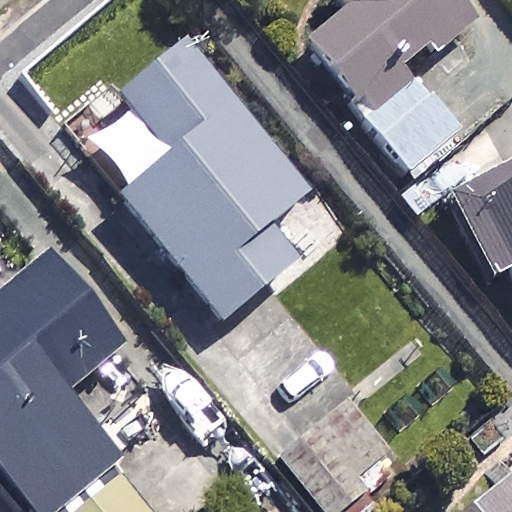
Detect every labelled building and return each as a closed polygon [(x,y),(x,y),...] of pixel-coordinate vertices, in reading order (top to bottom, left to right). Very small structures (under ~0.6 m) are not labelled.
[(329,0),(333,5),(294,35),(403,181),(455,142),(404,73),(465,28),(444,0),(329,0)] [(284,179),(297,168),(206,59),(193,70),(170,43),(57,138),(211,322),(284,261),(256,227),(296,194),(284,179)] [(511,163),(440,205),(483,279),(498,270),(511,295),(511,163)] [(33,259),(7,282),(0,274),(0,480),(27,511),(155,511),(59,399),(113,353),(33,259)] [(394,311),(373,285),(327,322),(349,348),(394,311)] [(312,511),(343,511),(399,465),(345,401),(271,463),(312,511)] [(511,511),(511,477),(507,472),(458,511),(511,511)] [(278,511),(264,495),(244,511),(278,511)]
